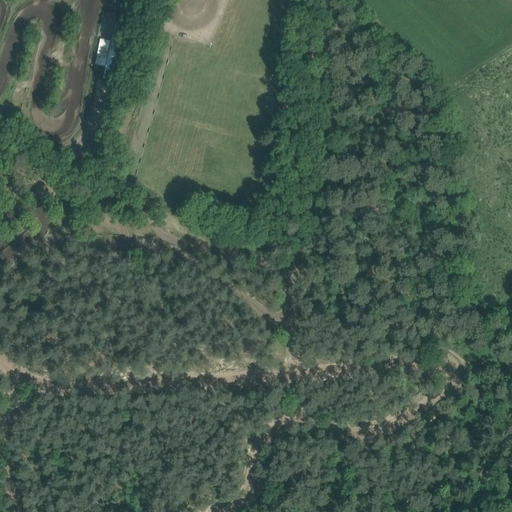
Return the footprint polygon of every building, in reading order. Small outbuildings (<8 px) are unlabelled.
[(270,5),(268,14),(275,16),(278,7),(270,5)] [(226,27),(234,31),(237,23),(229,20),(226,27)] [(124,22),(120,42),(127,44),(131,24),(124,22)] [(262,30),(281,35),(283,25),(270,22),(269,24),(264,23),(262,30)] [(204,31),(212,34),(214,27),(207,24),(204,31)] [(249,38),(252,30),(245,27),(241,35),(249,38)] [(238,46),(241,37),(232,34),(229,44),(238,46)] [(202,66),(201,75),(210,76),(211,68),(202,66)] [(182,76),(181,84),(189,85),(189,77),(182,76)] [(257,86),(255,95),(269,98),(270,88),(257,86)] [(207,104),(218,104),(218,95),(207,94),(207,104)] [(180,109),(183,100),(171,97),(169,106),(180,109)] [(253,117),(254,98),(244,98),(244,117),(253,117)] [(286,115),(287,99),(276,98),(275,114),(286,115)] [(220,118),(231,118),(231,104),(221,103),(220,118)] [(267,115),(268,107),(261,106),(260,114),(267,115)] [(167,118),(166,123),(181,128),(183,124),(167,118)] [(164,146),(174,147),(177,128),(166,127),(164,146)] [(205,162),(202,173),(212,176),(215,165),(205,162)] [(236,206),(236,196),(224,196),(224,205),(236,206)]
